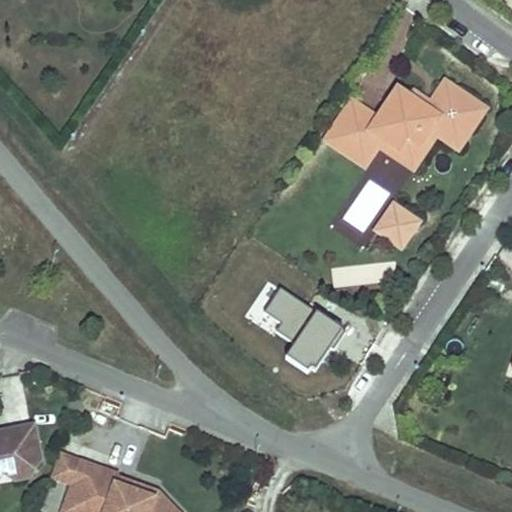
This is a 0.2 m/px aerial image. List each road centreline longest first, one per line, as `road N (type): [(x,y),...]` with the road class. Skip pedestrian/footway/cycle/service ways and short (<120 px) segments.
road 1 (unclassified): [(267,439),(196,380),(0,156)]
road 2 (residential): [(331,464),(511,195)]
road 3 (residential): [(0,330),(267,439)]
road 4 (unclassified): [(444,511),(331,464)]
